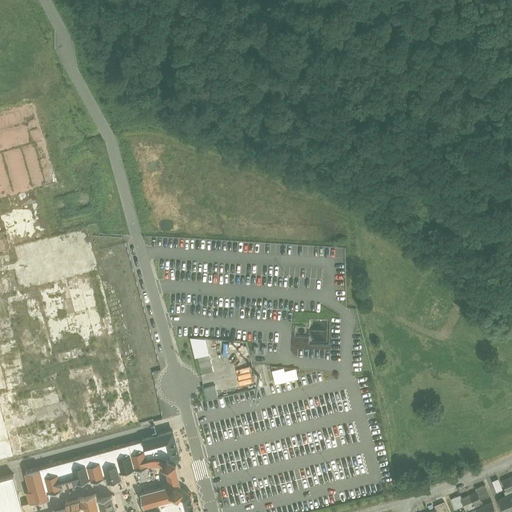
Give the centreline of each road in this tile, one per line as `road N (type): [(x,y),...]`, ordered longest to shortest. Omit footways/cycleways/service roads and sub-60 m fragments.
road 1 (track): [(310,28),(348,73),(357,299),(404,504)]
road 2 (residential): [(176,372),(109,138),(46,0)]
road 3 (residential): [(212,511),(181,396)]
